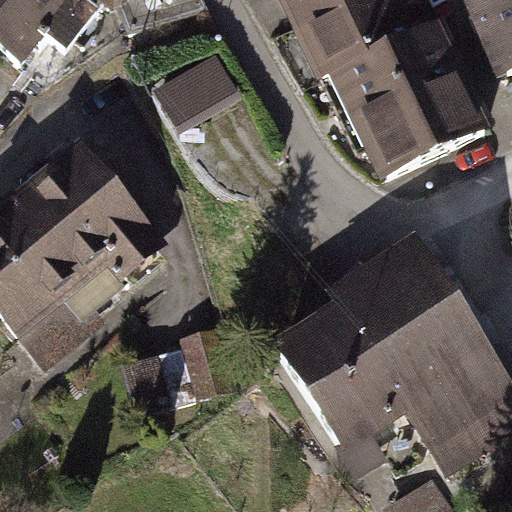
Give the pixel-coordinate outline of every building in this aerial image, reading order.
[(0,0),(0,50),(23,69),(39,48),(43,51),(50,41),(70,56),(100,17),(78,0),(0,0)] [(107,0),(124,14),(132,36),(210,12),(204,0),(107,0)] [(421,0),(311,0),(323,24),(309,30),(333,81),(437,32),(421,0)] [(511,0),(469,0),(505,84),(511,81),(511,0)] [(437,32),(333,81),(368,154),(385,145),(402,179),(497,133),(446,27),(437,32)] [(238,98),(219,65),(161,97),(180,131),(238,98)] [(81,157),(0,225),(0,318),(46,372),(104,323),(81,296),(112,271),(134,296),(172,264),(81,157)] [(511,391),(424,262),(286,355),(347,446),(406,406),(455,477),(511,438),(511,391)] [(213,336),(184,345),(198,391),(227,383),(213,336)] [(183,354),(160,361),(172,401),(194,395),(183,354)] [(430,511),(417,495),(394,511),(430,511)]
